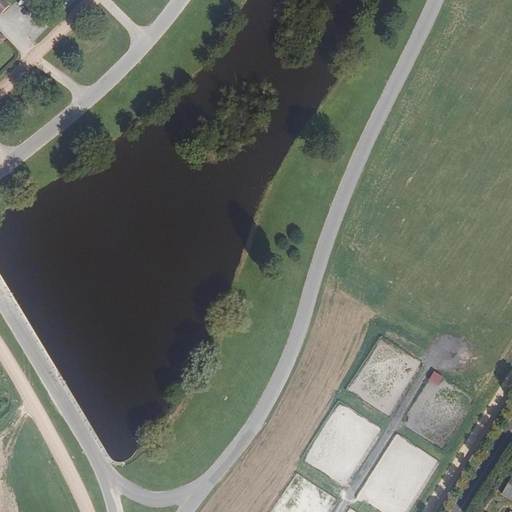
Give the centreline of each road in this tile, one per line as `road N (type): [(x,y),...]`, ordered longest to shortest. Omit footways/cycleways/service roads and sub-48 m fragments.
road 1 (unknown): [(0,361),(83,511)]
road 2 (track): [(430,511),(511,381)]
road 3 (unknown): [(92,0),(0,92)]
